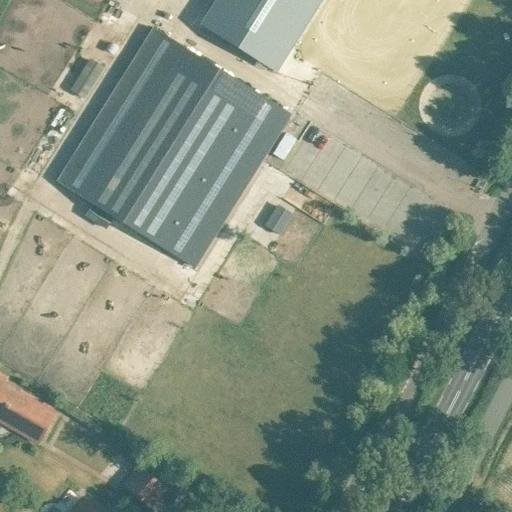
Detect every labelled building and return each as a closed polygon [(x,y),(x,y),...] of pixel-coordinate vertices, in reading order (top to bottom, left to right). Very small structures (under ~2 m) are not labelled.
[(58,183),(190,266),(286,112),(185,48),(154,29),(58,183)] [(292,167),(304,144),(293,137),(280,160),(292,167)] [(0,416),(41,440),(56,414),(0,382),(0,416)] [(123,486),(151,508),(166,490),(139,468),(123,486)] [(97,511),(83,499),(71,511),(97,511)]
